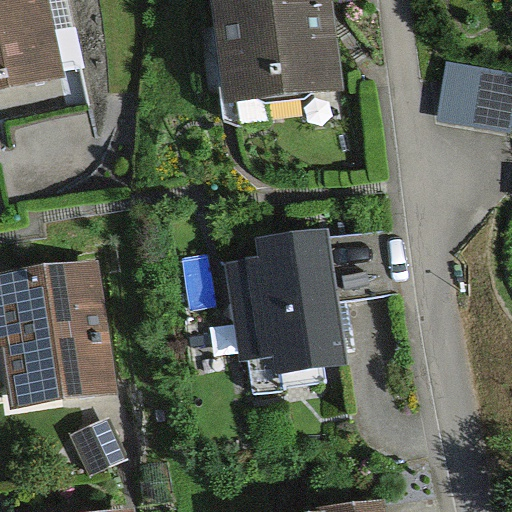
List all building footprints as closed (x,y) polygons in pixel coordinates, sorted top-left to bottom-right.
[(53,0),(0,0),(0,96),(69,84),(53,0)] [(334,0),(215,0),(223,104),(341,96),(334,0)] [(499,125),(496,71),(447,73),(450,128),(499,125)] [(325,246),(242,259),(264,398),(346,385),(325,246)] [(102,279),(0,295),(0,379),(6,417),(122,398),(102,279)]
